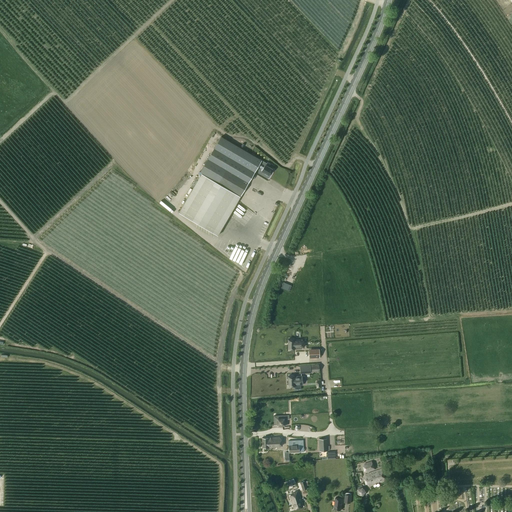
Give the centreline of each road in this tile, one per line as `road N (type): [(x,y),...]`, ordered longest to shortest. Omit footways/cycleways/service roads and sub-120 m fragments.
road 1 (secondary): [(243,369),(262,279),(387,0)]
road 2 (track): [(233,368),(54,254),(0,199)]
road 3 (track): [(428,0),(511,127)]
